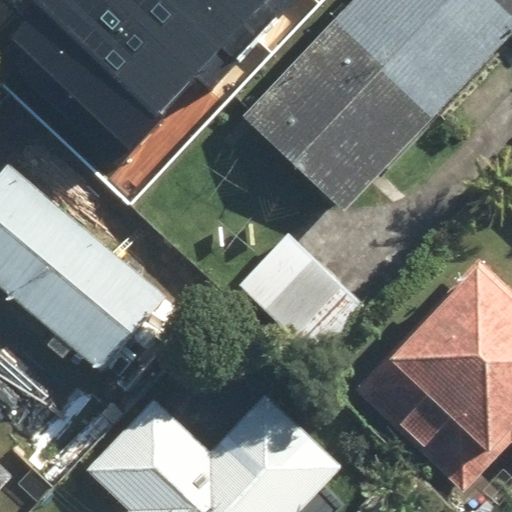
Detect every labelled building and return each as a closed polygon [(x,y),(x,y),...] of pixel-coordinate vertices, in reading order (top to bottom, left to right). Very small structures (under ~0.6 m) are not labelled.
[(15,0),(0,16),(0,31),(128,154),(276,0),(15,0)] [(359,210),(511,42),(511,0),(360,0),(255,115),(359,210)] [(0,177),(0,277),(60,328),(49,343),(68,358),(79,344),(111,371),(176,292),(16,158),(0,177)] [(381,308),(298,227),(243,283),(327,364),(381,308)] [(511,448),(511,272),(487,248),(359,385),(472,491),(511,448)] [(340,511),(351,501),(333,484),(353,463),(285,397),(230,455),(168,395),(99,467),(138,504),(130,511),(340,511)] [(0,497),(23,473),(0,451),(0,497)]
